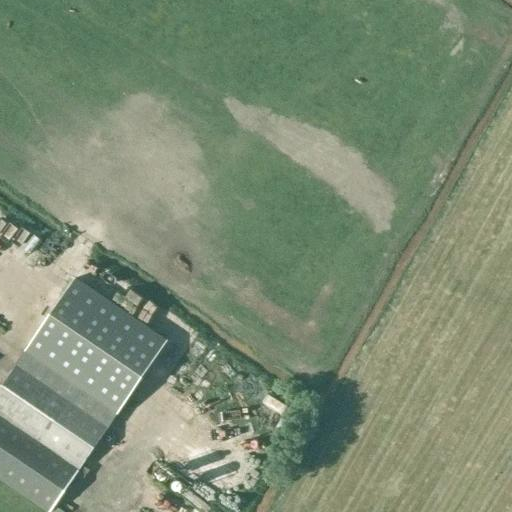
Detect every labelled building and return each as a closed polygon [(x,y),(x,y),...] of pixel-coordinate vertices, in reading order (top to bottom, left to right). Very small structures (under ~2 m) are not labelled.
[(87,258),(86,244),(73,244),(74,259),(87,258)] [(74,279),(23,353),(115,416),(166,342),(74,279)] [(16,364),(0,387),(0,479),(46,511),(51,511),(109,428),(16,364)] [(211,426),(193,444),(236,487),(253,470),(211,426)] [(181,468),(193,461),(183,443),(171,450),(181,468)] [(167,482),(177,482),(176,465),(166,466),(167,482)]
